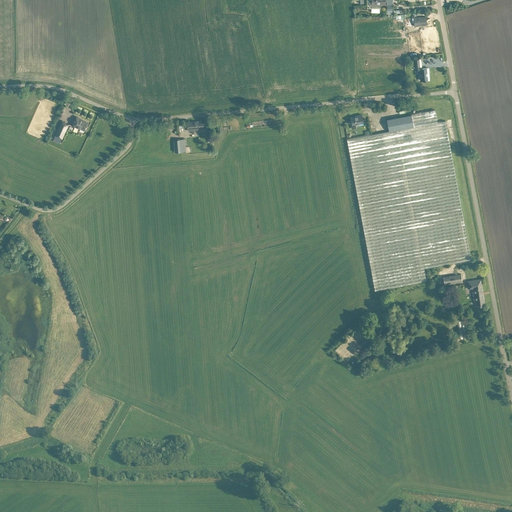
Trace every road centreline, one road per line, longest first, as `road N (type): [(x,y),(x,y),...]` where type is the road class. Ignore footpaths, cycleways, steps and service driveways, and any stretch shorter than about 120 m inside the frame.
road 1 (unclassified): [(455,91),(133,118)]
road 2 (unclassified): [(511,399),(455,91)]
road 3 (unclassified): [(133,118),(128,145),(58,208),(0,194)]
road 4 (unclassified): [(133,118),(47,86),(0,86)]
